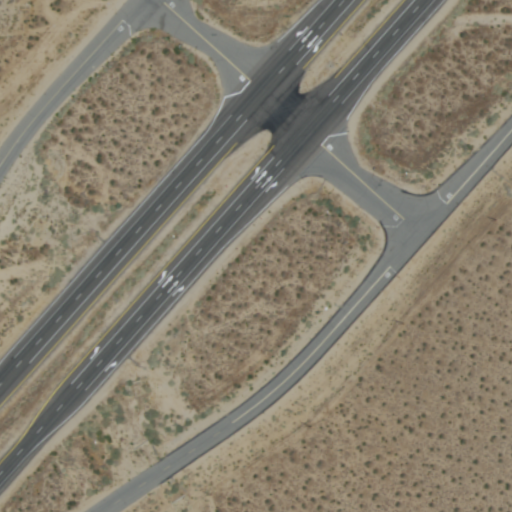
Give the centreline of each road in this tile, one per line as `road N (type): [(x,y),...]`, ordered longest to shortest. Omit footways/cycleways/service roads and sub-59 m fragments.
road 1 (trunk): [(0,479),(425,0)]
road 2 (residential): [(140,488),(268,401),(308,364),(511,133)]
road 3 (trunk): [(346,0),(0,383)]
road 4 (residential): [(161,0),(421,235)]
road 5 (residential): [(142,0),(0,171)]
